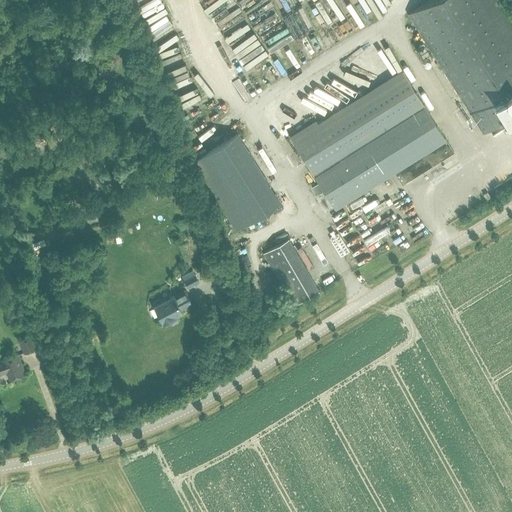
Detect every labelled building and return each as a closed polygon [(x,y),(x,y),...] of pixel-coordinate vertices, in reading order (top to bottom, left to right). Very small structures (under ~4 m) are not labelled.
[(484,132),(511,114),(511,24),(497,0),(429,0),(410,12),(484,132)] [(386,8),(391,17),(400,12),(395,3),(386,8)] [(65,18),(57,20),(59,32),(68,30),(65,18)] [(403,183),(454,151),(404,70),(292,140),(318,182),(324,191),(334,207),(394,170),(403,183)] [(236,229),(281,202),(238,133),(193,160),(236,229)] [(318,182),(312,186),(317,195),(324,191),(318,182)] [(190,189),(184,191),(191,212),(198,210),(190,189)] [(390,233),(395,232),(392,221),(387,223),(390,233)] [(411,225),(405,229),(413,242),(419,239),(411,225)] [(205,248),(208,247),(215,244),(210,232),(203,235),(200,236),(205,248)] [(319,290),(288,238),(264,252),(294,305),(319,290)] [(181,276),(188,289),(199,283),(192,271),(181,276)] [(181,309),(192,303),(185,290),(154,306),(163,322),(176,316),(176,315),(182,311),(181,309)] [(24,353),(36,349),(31,336),(20,340),(24,353)] [(9,379),(25,373),(18,353),(2,359),(2,360),(0,361),(0,374),(7,372),(9,379)]
